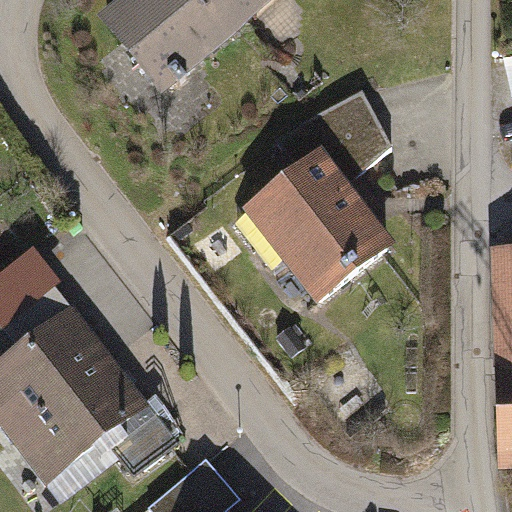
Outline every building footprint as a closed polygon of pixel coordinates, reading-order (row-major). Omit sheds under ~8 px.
[(116,0),(84,23),(142,105),(289,0),(116,0)] [(227,229),(299,315),(378,249),(306,163),(227,229)] [(511,259),(498,260),(502,486),(511,486),(511,259)] [(0,362),(0,463),(37,509),(93,464),(118,495),(172,452),(140,412),(59,314),(26,273),(0,293),(0,349),(6,357),(0,362)] [(222,511),(194,478),(152,511),(222,511)]
